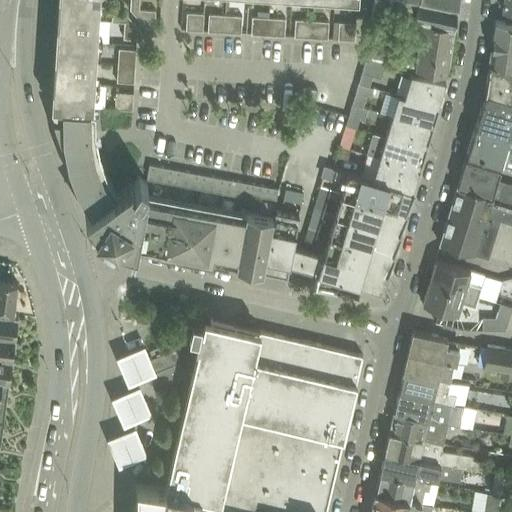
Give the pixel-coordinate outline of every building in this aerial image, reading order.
[(58,0),(52,102),(51,103),(63,104),(93,106),(93,105),(104,106),(106,84),(94,83),(97,40),(109,41),(110,20),(98,19),(99,0),(283,0),(292,0),(292,3),(312,4),(311,0),(335,0),(335,5),(355,7),(355,0),(58,0)] [(139,16),(140,8),(140,0),(130,0),(130,7),(139,17),(139,16)] [(457,0),(372,0),(371,11),(372,11),(391,13),(398,14),(398,15),(454,27),(455,18),(456,14),(457,6),(457,0)] [(511,0),(503,0),(503,7),(507,7),(506,18),(505,22),(511,23),(511,0)] [(139,16),(155,17),(156,9),(140,8),(139,16)] [(133,22),(135,22),(126,11),(112,11),(112,20),(124,21),(133,22)] [(195,20),(204,20),(204,12),(187,11),(187,19),(195,20)] [(217,21),(225,22),(226,13),(209,12),(209,21),(217,21)] [(233,22),(242,23),(242,14),(226,13),(225,22),(233,22)] [(260,24),(269,24),(269,16),(252,15),(252,23),(260,24)] [(451,50),(454,31),(454,27),(398,15),(396,28),(406,29),(405,42),(419,44),(419,46),(451,50)] [(146,25),(155,26),(155,17),(139,16),(139,17),(146,25)] [(277,25),(285,26),(286,17),(269,16),(269,24),(277,25)] [(304,27),(312,27),(312,19),(296,18),(295,26),(304,27)] [(195,28),(195,20),(187,19),(186,28),(195,28)] [(320,28),(328,28),(329,20),(312,19),(312,27),(320,28)] [(204,20),(195,20),(195,28),(203,29),(204,20)] [(347,29),(356,30),(356,21),(339,20),(339,29),(347,29)] [(132,37),(133,22),(124,21),(123,37),(132,37)] [(217,30),(217,21),(209,21),(208,29),(217,30)] [(217,30),(225,30),(225,22),(217,21),(217,30)] [(511,23),(505,22),(495,21),(492,43),(511,45),(511,23)] [(132,37),(141,38),(142,29),(135,22),(133,22),(132,37)] [(233,31),(233,22),(225,22),(225,30),(233,31)] [(242,23),(233,22),(233,31),(241,31),(242,23)] [(251,32),(260,33),(260,24),(252,23),(251,32)] [(260,33),(268,33),(269,24),(260,24),(260,33)] [(268,33),(276,34),(277,25),(269,24),(268,33)] [(276,34),(285,34),(285,26),(277,25),(276,34)] [(295,35),(303,35),(304,27),(295,26),(295,35)] [(303,35),(311,36),(312,27),(304,27),(303,35)] [(311,36),(319,36),(320,28),(312,27),(311,36)] [(319,36),(328,37),(328,28),(320,28),(319,36)] [(339,29),(338,38),(347,38),(347,29),(339,29)] [(347,38),(355,39),(356,30),(347,29),(347,38)] [(395,47),(368,42),(365,58),(371,59),(372,56),(393,60),(395,47)] [(511,45),(492,43),(489,64),(511,67),(511,45)] [(448,74),(451,50),(419,46),(417,55),(408,54),(409,49),(404,48),(402,65),(448,74)] [(127,64),(127,56),(128,47),(119,47),(118,63),(127,64)] [(128,47),(127,56),(136,56),(137,48),(128,47)] [(127,64),(135,64),(136,56),(127,56),(127,64)] [(126,81),(126,72),(127,64),(118,63),(117,80),(126,81)] [(127,64),(126,72),(135,73),(135,64),(127,64)] [(511,67),(489,64),(485,92),(511,99),(511,67)] [(369,85),(373,73),(362,70),(359,82),(369,85)] [(135,73),(126,72),(126,81),(134,81),(135,73)] [(438,106),(446,79),(412,72),(405,95),(404,95),(438,106)] [(124,108),(124,99),(125,91),(116,90),(115,107),(124,108)] [(125,91),(124,99),(133,100),(134,91),(125,91)] [(363,105),(366,94),(356,91),(353,102),(363,105)] [(511,99),(485,92),(475,125),(509,135),(511,136),(511,99)] [(432,126),(438,106),(404,95),(405,95),(400,93),(393,114),(432,126)] [(124,108),(132,108),(133,100),(124,99),(124,108)] [(94,153),(90,132),(90,131),(89,107),(63,106),(63,117),(53,116),(68,159),(92,208),(85,213),(97,226),(95,229),(117,243),(119,240),(136,245),(136,244),(159,249),(159,250),(212,260),(213,258),(236,263),(236,264),(263,269),(263,268),(273,215),(246,210),(245,215),(144,196),(145,191),(142,189),(148,181),(139,175),(134,183),(131,181),(114,194),(102,175),(94,153)] [(349,114),(346,123),(357,126),(360,116),(349,113),(349,114)] [(426,147),(432,126),(393,114),(386,135),(426,147)] [(511,136),(509,135),(475,125),(467,152),(502,163),(503,161),(511,163),(511,136)] [(419,168),(426,147),(386,135),(373,131),(367,152),(380,156),(419,168)] [(413,189),(419,168),(380,156),(373,177),(413,189)] [(500,167),(485,162),(466,156),(457,184),(492,195),(511,201),(511,182),(496,178),(500,167)] [(161,172),(163,165),(150,163),(148,170),(161,172)] [(326,164),(323,175),(345,181),(348,170),(326,164)] [(174,175),(175,167),(163,165),(161,172),(174,175)] [(188,177),(189,170),(175,167),(174,175),(188,177)] [(160,180),(161,172),(148,170),(147,177),(160,180)] [(200,179),(201,172),(189,170),(188,177),(200,179)] [(413,189),(373,177),(348,170),(345,181),(342,191),(408,211),(408,210),(406,210),(414,190),(413,189)] [(173,182),(174,175),(161,172),(160,180),(173,182)] [(212,182),(214,175),(201,172),(200,179),(212,182)] [(187,185),(188,177),(174,175),(173,182),(187,185)] [(225,184),(227,177),(214,175),(212,182),(225,184)] [(198,187),(200,179),(188,177),(187,185),(198,187)] [(238,187),(239,179),(227,177),(225,184),(238,187)] [(211,189),(212,182),(200,179),(198,187),(211,189)] [(251,189),(252,182),(239,179),(238,187),(251,189)] [(224,192),(225,184),(212,182),(211,189),(224,192)] [(259,194),(261,183),(252,182),(251,189),(250,193),(259,194)] [(268,196),(270,185),(261,183),(259,194),(268,196)] [(237,194),(238,187),(225,184),(224,192),(237,194)] [(511,211),(489,204),(492,195),(457,184),(451,204),(500,219),(511,222),(511,211)] [(277,198),(279,187),(270,185),(268,196),(277,198)] [(250,193),(251,189),(238,187),(237,194),(250,196),(250,193)] [(404,221),(408,211),(342,191),(336,212),(402,232),(402,231),(400,230),(402,226),(403,226),(405,221),(404,221)] [(500,219),(451,204),(445,223),(494,238),(500,219)] [(274,216),(273,215),(263,268),(287,272),(289,262),(318,271),(316,280),(336,284),(343,259),(323,253),(323,252),(293,243),(299,212),(276,208),(274,216)] [(398,241),(402,232),(336,212),(329,232),(395,252),(396,251),(394,251),(396,246),(397,246),(399,242),(398,241)] [(494,238),(445,223),(440,242),(459,247),(488,257),(494,238)] [(392,262),(395,252),(329,232),(323,252),(323,253),(343,259),(389,273),(390,272),(388,271),(390,267),(391,267),(393,262),(392,262)] [(485,273),(471,269),(436,258),(429,281),(479,295),(485,273)] [(389,273),(343,259),(336,284),(357,288),(359,283),(384,290),(389,273)] [(0,279),(0,311),(14,313),(18,281),(0,279)] [(475,305),(479,295),(429,281),(423,301),(457,312),(461,301),(475,305)] [(511,304),(501,301),(498,309),(511,313),(511,308),(511,304)] [(207,308),(200,306),(195,305),(191,323),(203,326),(207,308)] [(483,316),(483,327),(506,329),(511,313),(498,309),(496,316),(483,316)] [(0,335),(15,338),(18,313),(14,313),(0,311),(0,335)] [(213,317),(211,317),(210,317),(208,327),(200,325),(196,344),(198,345),(167,477),(165,482),(136,482),(136,501),(136,511),(325,511),(343,437),(357,381),(356,381),(363,353),(234,322),(213,317)] [(414,329),(409,350),(454,361),(456,361),(457,358),(460,345),(446,341),(447,337),(433,333),(415,329),(414,329)] [(0,356),(12,358),(15,338),(0,335),(0,356)] [(143,339),(114,351),(126,380),(155,368),(143,339)] [(511,345),(488,341),(484,366),(511,370),(511,345)] [(186,372),(176,346),(164,351),(161,344),(151,349),(153,355),(143,359),(154,386),(186,372)] [(451,374),(454,361),(409,350),(404,371),(449,381),(451,374)] [(9,380),(12,358),(0,356),(0,378),(3,379),(9,380)] [(447,391),(449,381),(404,371),(399,390),(440,400),(455,403),(457,393),(447,391)] [(0,400),(7,401),(9,380),(3,379),(0,378),(0,400)] [(139,380),(110,392),(122,421),(151,409),(139,380)] [(399,390),(395,410),(440,421),(448,422),(461,424),(463,413),(465,405),(455,403),(440,400),(399,390)] [(443,443),(448,422),(440,421),(395,410),(390,431),(424,438),(443,443)] [(135,421),(106,433),(118,462),(147,450),(135,421)] [(442,450),(443,443),(424,438),(390,431),(385,450),(440,463),(462,466),(482,469),(484,460),(473,458),(474,454),(442,450)] [(440,463),(385,450),(380,471),(426,481),(426,480),(427,474),(460,479),(462,466),(440,463)] [(432,481),(426,480),(426,481),(380,471),(376,491),(421,502),(425,488),(430,490),(432,481)] [(495,472),(492,492),(509,494),(511,475),(495,472)] [(474,488),(472,508),(483,509),(486,490),(474,488)] [(430,511),(432,505),(421,502),(376,491),(371,511),(376,511),(430,511)] [(487,492),(484,511),(489,511),(496,511),(499,494),(487,492)]
